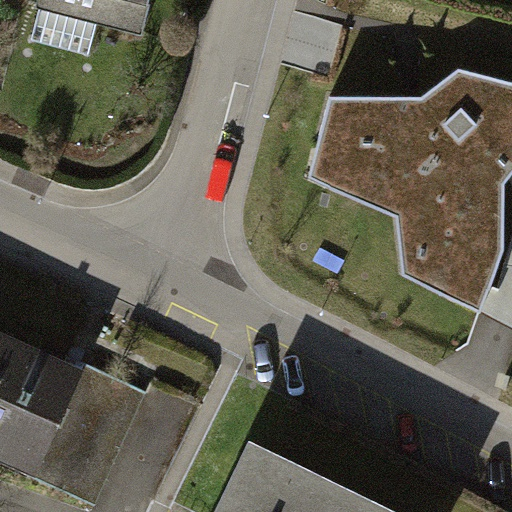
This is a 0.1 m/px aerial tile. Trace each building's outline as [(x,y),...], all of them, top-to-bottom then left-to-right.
[(156,0),(54,0),(53,6),(149,30),(156,0)] [(406,260),(480,302),(502,243),(506,174),(511,166),(511,70),(458,50),(421,90),(408,89),(331,85),(312,166),(394,203),(406,260)] [(74,379),(0,346),(0,462),(31,476),(74,379)] [(57,475),(108,491),(134,412),(85,396),(72,435),(71,435),(57,475)] [(413,511),(258,436),(220,511),(413,511)]
